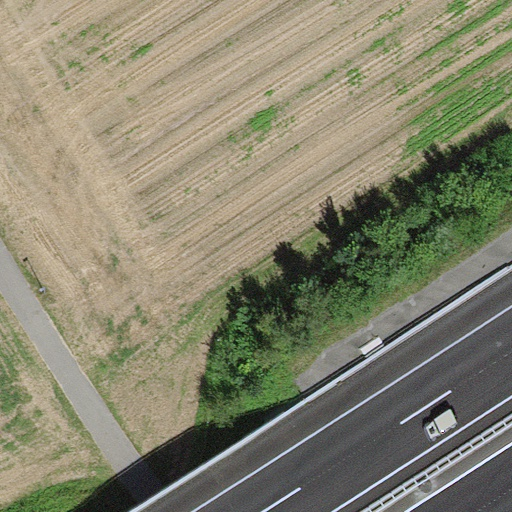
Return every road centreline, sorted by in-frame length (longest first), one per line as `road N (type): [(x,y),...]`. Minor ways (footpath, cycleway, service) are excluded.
road 1 (track): [(163,511),(0,262)]
road 2 (motorway): [(511,351),(263,511)]
